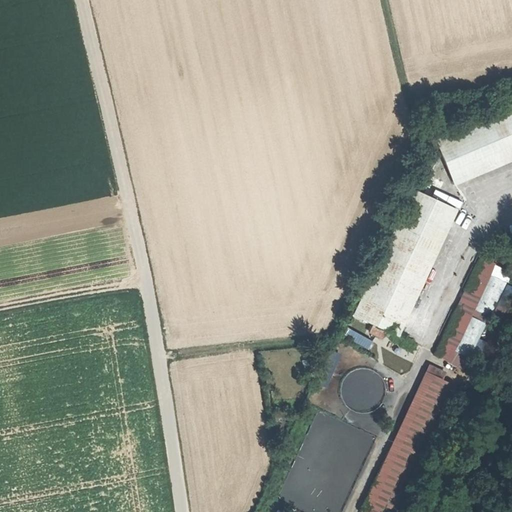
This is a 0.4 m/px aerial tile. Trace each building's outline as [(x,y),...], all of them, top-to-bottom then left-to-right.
[(511,104),(442,135),(462,182),(511,160),(511,104)] [(467,204),(421,181),(358,309),(405,332),(467,204)] [(493,320),(511,272),(511,267),(480,254),(438,355),(469,367),(489,318),(493,320)] [(349,326),(345,335),(371,348),(376,339),(349,326)] [(384,338),(388,333),(376,326),(373,331),(384,338)] [(404,511),(465,382),(430,365),(364,505),(377,511),(404,511)] [(511,511),(511,411),(472,511),(511,511)]
